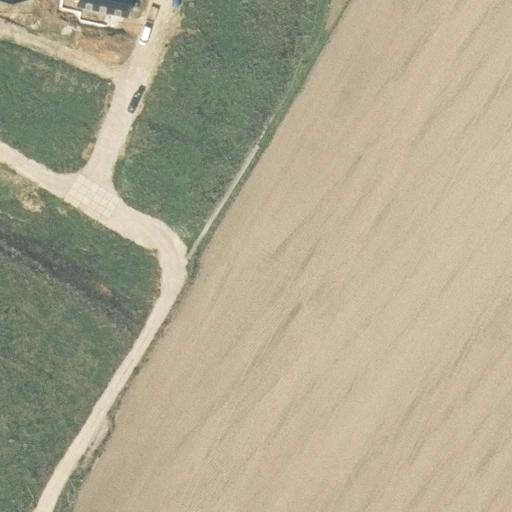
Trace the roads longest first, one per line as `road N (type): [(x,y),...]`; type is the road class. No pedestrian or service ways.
road 1 (track): [(84,187),(161,244),(175,278),(38,511)]
road 2 (residential): [(134,88),(84,187),(56,186),(0,154)]
